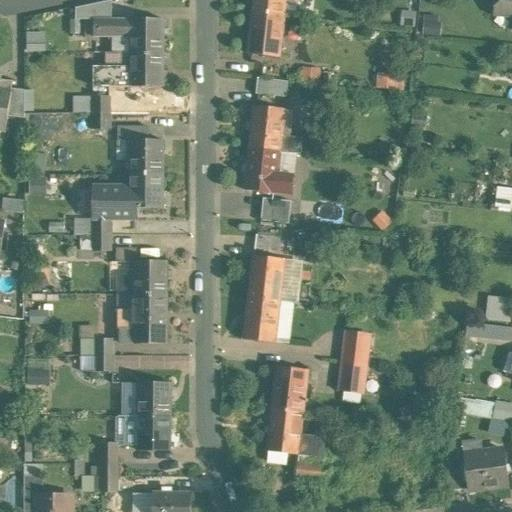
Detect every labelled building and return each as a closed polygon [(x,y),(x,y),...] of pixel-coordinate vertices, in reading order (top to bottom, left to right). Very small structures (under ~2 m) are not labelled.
[(112,0),(76,8),(76,20),(85,20),(94,20),(94,19),(110,19),(112,19),(112,0)] [(286,0),(253,0),(252,11),(285,15),(286,0)] [(511,0),(495,0),(494,16),(511,18),(509,29),(511,29),(511,0)] [(285,15),(252,11),(248,53),(280,57),(285,15)] [(110,19),(94,19),(94,20),(94,37),(111,37),(110,19)] [(112,19),(110,19),(111,37),(114,37),(130,37),(130,53),(164,53),(164,19),(112,19)] [(94,20),(85,20),(85,38),(92,38),(92,37),(94,37),(94,20)] [(26,49),(44,50),(45,30),(26,30),(26,49)] [(319,35),(310,34),(309,42),(318,43),(319,35)] [(130,37),(114,37),(113,53),(114,53),(130,53),(130,37)] [(130,67),(94,67),(94,87),(130,87),(164,87),(164,53),(130,53),(130,67)] [(288,81),(257,78),(256,94),(286,97),(288,81)] [(13,81),(0,79),(0,129),(6,131),(8,116),(12,88),(13,81)] [(25,90),(12,88),(8,116),(25,118),(25,115),(25,90)] [(93,113),(93,97),(82,97),(82,113),(93,113)] [(111,97),(93,97),(93,113),(93,129),(111,129),(111,97)] [(286,110),(254,106),(249,148),(281,152),(301,154),(303,138),(283,136),(286,110)] [(27,129),(93,129),(93,113),(82,113),(27,114),(27,129)] [(119,140),(130,140),(150,140),(150,127),(119,126),(119,140)] [(150,140),(130,140),(130,174),(163,174),(164,140),(150,140)] [(281,152),(249,148),(244,190),(292,195),(294,175),(279,173),(281,152)] [(130,187),(114,187),(114,190),(93,190),(93,213),(115,213),(115,219),(135,219),(135,208),(163,208),(163,174),(130,174),(130,187)] [(494,209),(511,209),(511,185),(495,185),(494,209)] [(21,211),(22,198),(1,197),(1,210),(21,211)] [(291,201),(264,198),(261,220),(289,224),(291,201)] [(74,218),(74,235),(81,235),(93,235),(93,218),(74,218)] [(93,218),(93,235),(111,235),(111,219),(93,218)] [(93,235),(81,235),(81,251),(111,251),(111,235),(93,235)] [(280,238),(256,235),(255,249),(279,251),(280,238)] [(115,258),(131,259),(132,247),(116,246),(115,258)] [(285,260),(253,256),(248,298),(280,301),(285,260)] [(167,261),(135,261),(134,261),(134,295),(167,295),(167,261)] [(506,319),(507,295),(486,294),(485,318),(506,319)] [(167,295),(134,295),(134,309),(118,309),(118,329),(122,329),(122,344),(167,344),(167,295)] [(280,301),(248,298),(243,340),(276,343),(280,301)] [(478,324),(468,323),(467,335),(477,336),(478,324)] [(499,327),(478,324),(477,336),(498,339),(499,327)] [(82,327),(82,339),(101,339),(102,327),(82,327)] [(371,336),(345,333),(342,361),(368,364),(371,336)] [(82,339),(82,356),(114,356),(114,339),(101,339),(82,339)] [(114,356),(82,356),(82,372),(114,372),(114,356)] [(25,357),(26,383),(49,382),(48,357),(25,357)] [(368,364),(342,361),(340,376),(366,379),(368,364)] [(308,371),(276,367),(272,409),(304,413),(308,371)] [(366,379),(340,376),(338,390),(364,394),(366,379)] [(138,416),(138,382),(124,382),(124,416),(138,416)] [(171,383),(138,382),(138,416),(171,416),(171,383)] [(490,417),(493,402),(459,395),(456,410),(490,417)] [(511,402),(494,399),(492,416),(511,419),(511,414),(511,402)] [(304,413),(272,409),(267,451),(323,457),(325,437),(301,434),(304,413)] [(138,416),(124,416),(124,445),(137,445),(138,416)] [(171,416),(138,416),(137,445),(137,450),(171,450),(171,416)] [(480,442),(462,444),(463,455),(464,455),(464,460),(480,458),(480,453),(481,453),(480,442)] [(118,443),(100,443),(100,460),(118,460),(118,443)] [(481,453),(480,453),(480,458),(464,460),(468,490),(509,485),(505,450),(481,453)] [(118,460),(100,460),(100,476),(118,476),(118,460)] [(331,466),(298,462),(296,478),(329,481),(331,466)] [(24,511),(36,511),(36,496),(43,496),(43,476),(25,476),(24,511)] [(100,476),(92,476),(92,493),(118,493),(118,476),(100,476)] [(191,511),(191,492),(153,492),(152,511),(191,511)] [(43,496),(36,496),(36,511),(72,511),(72,496),(43,496)] [(137,511),(137,497),(116,496),(115,511),(137,511)]
